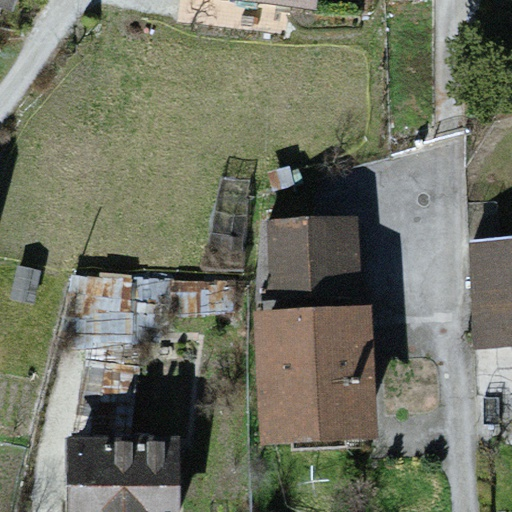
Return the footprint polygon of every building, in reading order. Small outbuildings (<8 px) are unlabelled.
[(20,0),(0,0),(0,20),(11,25),(20,0)] [(202,0),(202,3),(317,16),(318,0),(202,0)] [(362,238),(264,244),(269,319),(260,320),(268,455),(375,449),(362,238)] [(511,250),(474,252),(479,357),(511,355),(511,250)] [(185,511),(185,454),(74,456),(75,511),(185,511)]
